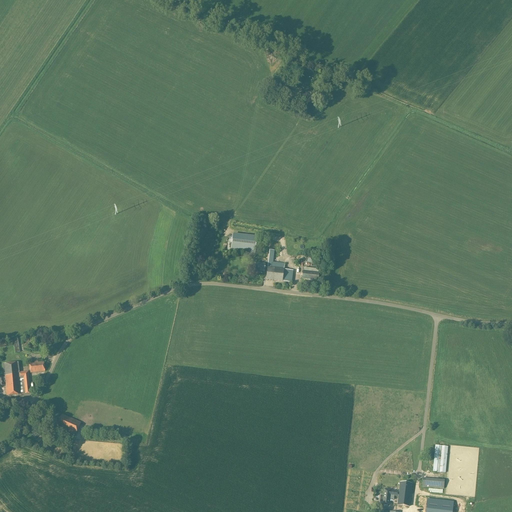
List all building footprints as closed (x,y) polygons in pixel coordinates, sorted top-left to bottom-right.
[(257,238),(233,236),(231,235),(229,239),(228,246),(231,247),(231,251),(255,254),(257,238)] [(283,282),(283,278),(284,270),(285,264),(273,262),(275,251),(269,250),(267,262),(265,262),(264,264),(256,263),(255,271),(258,272),(258,273),(264,274),(264,272),(265,267),(267,268),(266,280),(283,282)] [(307,254),(304,256),(306,259),(306,262),(313,263),(314,258),(309,257),(307,254)] [(318,281),(319,273),(304,271),(303,271),(302,279),(318,281)] [(35,362),(35,363),(29,364),(30,374),(45,372),(44,362),(38,363),(38,361),(35,362)] [(3,364),(4,374),(4,376),(5,376),(5,377),(0,377),(0,386),(6,385),(6,396),(21,395),(21,394),(31,393),(28,372),(19,373),(18,363),(3,364)] [(76,436),(81,423),(62,415),(56,427),(76,436)] [(448,447),(444,447),(435,446),(433,472),(446,473),(448,447)] [(444,489),(445,480),(423,478),(422,487),(444,489)] [(384,489),(383,492),(410,495),(412,484),(400,483),(399,491),(391,490),(384,489)] [(410,495),(383,492),(382,504),(389,505),(390,496),(394,497),(394,496),(398,497),(398,506),(409,507),(410,495)] [(416,508),(426,509),(425,511),(453,511),(454,502),(427,499),(426,499),(426,497),(418,496),(416,508)]
